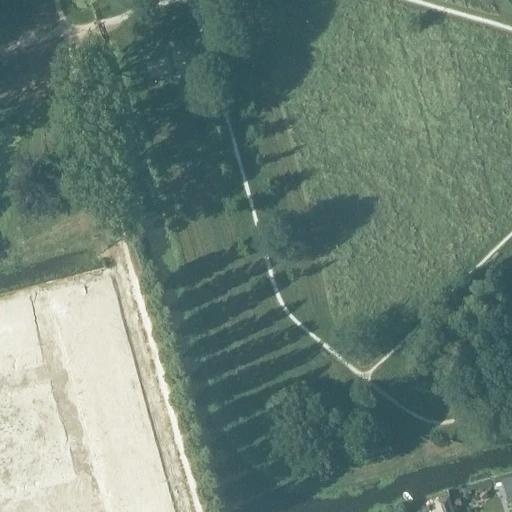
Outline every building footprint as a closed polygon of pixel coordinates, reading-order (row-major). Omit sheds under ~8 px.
[(93,294),(55,305),(60,325),(99,314),(93,294)] [(126,294),(118,297),(121,308),(129,306),(126,294)] [(24,305),(0,311),(0,365),(38,355),(24,305)] [(129,306),(121,308),(125,320),(132,318),(129,306)] [(99,314),(60,325),(66,345),(104,334),(99,314)] [(104,334),(66,345),(71,365),(109,354),(104,334)] [(137,334),(129,336),(132,347),(140,345),(137,334)] [(140,345),(132,347),(136,359),(143,357),(140,345)] [(109,354),(71,365),(76,384),(115,374),(109,354)] [(115,374),(76,384),(82,404),(128,391),(123,371),(115,374)] [(148,373),(140,375),(143,387),(151,385),(148,373)] [(151,385),(143,387),(147,398),(154,396),(151,385)] [(128,391),(82,404),(87,425),(134,412),(128,391)] [(147,436),(97,450),(102,466),(99,466),(102,477),(146,465),(154,463),(147,436)] [(169,447),(161,449),(164,460),(172,458),(169,447)] [(172,458),(164,460),(167,471),(175,468),(172,458)] [(146,465),(102,477),(105,488),(108,487),(112,502),(153,490),(146,465)] [(153,490),(112,502),(114,511),(167,511),(161,488),(153,490)] [(183,497),(175,499),(178,511),(186,508),(183,497)]
